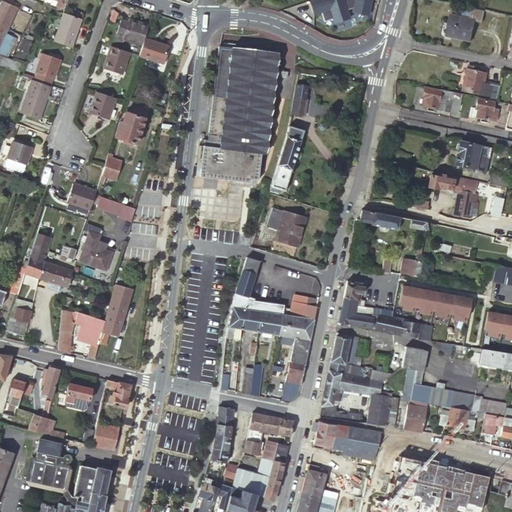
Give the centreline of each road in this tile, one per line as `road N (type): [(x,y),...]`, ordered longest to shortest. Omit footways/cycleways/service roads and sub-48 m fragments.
road 1 (secondary): [(206,19),(161,382)]
road 2 (secondary): [(321,325),(374,105)]
road 3 (unclassified): [(321,325),(427,345),(457,380),(479,384)]
road 4 (unknown): [(241,250),(290,91)]
road 5 (residential): [(0,345),(161,382)]
road 6 (secondary): [(363,54),(333,55),(260,22),(206,19)]
road 7 (residential): [(62,148),(59,113),(99,0)]
road 8 (unknown): [(353,198),(502,236)]
road 9 (residential): [(511,134),(374,105)]
road 10 (secondary): [(161,382),(133,511)]
road 11 (residential): [(511,465),(385,438)]
road 12 (residential): [(511,65),(390,40)]
